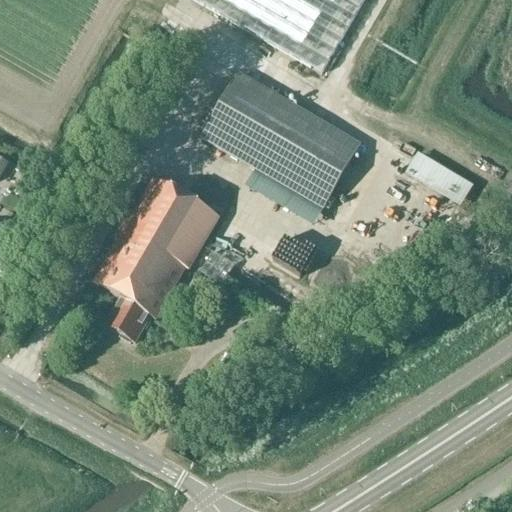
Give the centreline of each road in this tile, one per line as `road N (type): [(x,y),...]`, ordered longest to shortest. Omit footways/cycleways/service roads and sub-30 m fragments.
road 1 (unclassified): [(216,511),(0,382)]
road 2 (primary): [(334,511),(511,398)]
road 3 (track): [(382,0),(319,109)]
